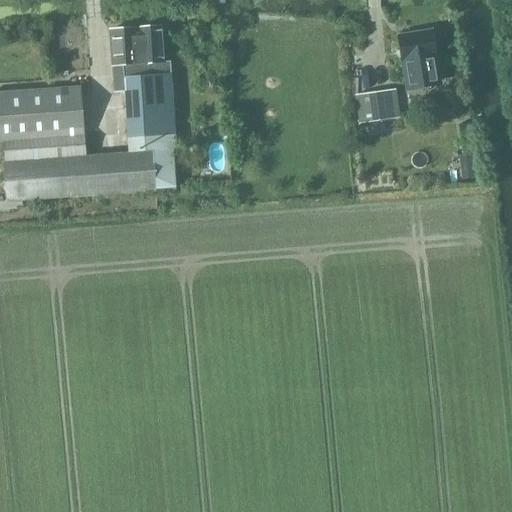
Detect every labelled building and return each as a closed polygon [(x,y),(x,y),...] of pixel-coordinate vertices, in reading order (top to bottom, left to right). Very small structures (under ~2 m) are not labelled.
[(130,156),(87,159),(4,164),(7,204),(157,194),(157,188),(177,187),(175,152),(178,152),(173,63),(166,64),(163,28),(112,32),(114,68),(120,68),(121,78),(125,78),(130,156)] [(396,38),(403,81),(442,74),(437,49),(435,49),(432,32),(396,38)] [(0,143),(3,144),(84,139),(86,139),(83,89),(0,94),(0,143)] [(395,90),(355,95),(360,123),(399,118),(395,90)] [(3,144),(4,164),(87,159),(84,139),(3,144)]
